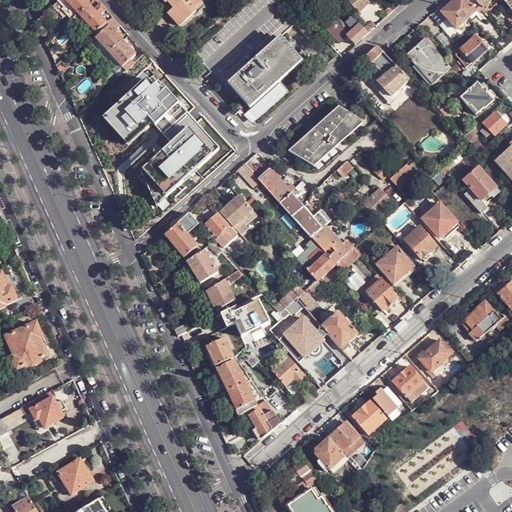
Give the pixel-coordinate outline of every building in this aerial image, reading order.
[(65,0),(58,0),(58,1),(67,11),(65,12),(66,13),(72,20),(79,14),(65,0)] [(94,0),(65,0),(79,14),(94,0)] [(95,32),(105,23),(99,16),(106,9),(97,0),(94,0),(79,14),(95,32)] [(164,0),(167,2),(169,1),(175,8),(169,13),(181,26),(198,10),(196,8),(203,2),(200,0),(164,0)] [(346,0),(357,11),(367,0),(346,0)] [(456,29),(476,11),(475,10),(481,5),(476,0),(454,0),(441,12),(456,29)] [(67,11),(58,1),(53,5),(63,16),(66,13),(65,12),(67,11)] [(203,2),(196,8),(198,10),(200,12),(207,7),(203,2)] [(387,17),(394,10),(391,6),(384,13),(387,17)] [(79,14),(73,19),(90,37),(95,32),(79,14)] [(45,17),(43,15),(36,21),(38,24),(45,17)] [(368,33),(352,16),(348,21),(351,24),(355,28),(347,35),(356,45),(368,33)] [(112,17),(105,23),(95,32),(98,35),(95,38),(90,43),(104,58),(109,53),(122,41),(111,29),(117,23),(112,17)] [(345,23),(339,17),(327,30),(340,43),(348,36),(347,35),(340,28),(348,27),(345,23)] [(488,50),(476,37),(461,51),(461,52),(456,56),(455,55),(453,57),(461,65),(463,63),(467,68),(472,63),(472,64),(488,50)] [(425,39),(407,55),(415,64),(421,71),(424,68),(433,77),(436,81),(451,68),(448,65),(446,62),(431,46),(425,39)] [(136,56),(122,41),(109,53),(122,68),(136,56)] [(274,43),(229,83),(250,107),(254,104),(255,106),(250,110),(256,117),(288,90),(280,81),(296,67),(274,43)] [(446,62),(448,60),(433,44),(431,46),(446,62)] [(367,56),(385,75),(397,66),(386,54),(377,46),(367,56)] [(103,59),(116,74),(122,68),(109,53),(104,58),(103,59)] [(304,58),(296,65),(304,74),(312,68),(304,58)] [(418,73),(421,71),(415,64),(412,66),(418,73)] [(410,80),(397,66),(385,75),(377,81),(384,88),(391,97),(399,90),(410,80)] [(421,71),(418,73),(430,86),(436,81),(433,77),(424,68),(421,71)] [(147,76),(103,115),(128,143),(153,121),(171,142),(140,171),(157,206),(218,147),(187,113),(194,107),(166,75),(159,82),(157,80),(153,83),(147,76)] [(460,98),(476,115),(484,108),(484,109),(494,101),(492,99),(487,93),(486,93),(488,91),(487,88),(485,87),(482,88),(477,82),(460,98)] [(403,94),(399,90),(391,97),(384,88),(379,93),(390,105),(403,94)] [(491,90),(487,93),(492,99),(496,96),(491,90)] [(344,109),(339,106),(290,151),(302,158),(315,166),(363,123),(357,117),(351,113),(344,109)] [(256,117),(250,110),(243,116),(249,123),(256,117)] [(496,112),(484,123),(488,127),(483,130),(487,134),(491,130),(495,135),(507,124),(496,112)] [(480,152),(484,148),(471,134),(477,130),(475,127),(465,136),(472,144),(480,152)] [(495,162),(511,180),(511,147),(495,162)] [(446,168),(449,172),(456,165),(453,161),(446,168)] [(343,177),(352,169),(346,162),(337,170),(343,177)] [(256,172),(254,174),(259,179),(268,170),(263,165),(256,172)] [(416,175),(407,165),(397,173),(390,179),(399,189),(416,175)] [(384,181),(387,177),(377,167),(373,171),(384,181)] [(435,177),(425,167),(417,175),(426,185),(432,179),(435,177)] [(435,177),(432,179),(438,185),(446,178),(444,175),(449,172),(446,168),(435,177)] [(479,168),(464,181),(471,189),(464,195),(482,214),(488,208),(481,201),(490,194),(496,188),(497,188),(479,168)] [(268,170),(259,179),(303,228),(309,234),(322,249),(324,251),(326,253),(336,264),(353,248),(347,241),(343,245),(326,226),(335,217),(326,207),(320,213),(326,220),(323,222),(324,223),(322,225),(292,193),(295,190),(291,186),(288,188),(270,169),(268,170)] [(499,192),(496,188),(490,194),(493,197),(499,192)] [(364,204),(375,216),(391,201),(380,189),(364,204)] [(253,210),(240,195),(222,212),(233,224),(235,227),(243,219),(244,218),(253,210)] [(360,208),(371,220),(375,216),(364,204),(360,208)] [(422,220),(439,239),(456,222),(440,204),(422,220)] [(195,209),(189,214),(198,224),(204,218),(195,209)] [(253,210),(244,218),(250,224),(259,216),(253,210)] [(219,215),(230,227),(233,224),(222,212),(219,215)] [(189,214),(178,224),(188,235),(199,225),(198,224),(189,214)] [(219,215),(206,226),(224,247),(238,235),(230,227),(219,215)] [(248,225),(243,219),(235,227),(240,232),(248,225)] [(460,226),(456,222),(439,239),(442,242),(460,226)] [(166,235),(184,258),(197,247),(188,235),(178,224),(166,235)] [(406,241),(422,260),(423,259),(425,262),(432,256),(430,253),(438,246),(421,228),(406,241)] [(224,252),(215,242),(210,246),(219,256),(224,252)] [(376,264),(393,284),(409,271),(405,267),(411,262),(397,246),(387,255),(376,264)] [(184,258),(188,262),(202,252),(197,247),(184,258)] [(342,270),(361,254),(354,247),(353,248),(336,264),(342,270)] [(324,251),(322,249),(307,263),(304,265),(308,270),(326,253),(324,251)] [(202,252),(188,262),(202,283),(219,272),(205,250),(202,252)] [(382,250),(371,258),(376,264),(387,255),(382,250)] [(318,280),(336,264),(330,257),(326,253),(308,270),(312,275),(318,280)] [(409,271),(414,272),(417,269),(411,262),(405,267),(409,271)] [(208,291),(217,311),(234,301),(235,300),(227,283),(230,281),(230,282),(243,273),(240,269),(208,291)] [(8,271),(2,274),(8,289),(11,288),(16,300),(20,299),(8,271)] [(414,272),(409,271),(393,284),(396,287),(414,272)] [(0,309),(5,307),(5,306),(16,301),(16,300),(11,288),(8,289),(2,274),(0,274),(0,309)] [(367,293),(383,311),(388,307),(389,308),(394,304),(395,305),(401,301),(377,274),(375,276),(380,282),(367,293)] [(318,280),(312,275),(294,291),(294,292),(299,297),(318,280)] [(511,281),(510,279),(496,292),(511,309),(511,281)] [(275,309),(281,314),(298,299),(299,297),(294,292),(275,309)] [(305,293),(297,301),(306,310),(314,302),(305,293)] [(271,322),(259,300),(238,311),(236,307),(222,314),(227,327),(235,323),(242,337),(271,322)] [(217,311),(219,316),(222,314),(236,307),(237,306),(234,301),(217,311)] [(501,320),(485,301),(477,308),(477,309),(464,321),(466,323),(473,331),(470,334),(477,342),(496,326),(501,331),(511,323),(506,316),(501,320)] [(339,312),(322,327),(344,352),(351,346),(348,343),(358,334),(339,312)] [(222,330),(227,327),(222,314),(219,316),(216,317),(222,330)] [(466,323),(463,326),(470,334),(473,331),(466,323)] [(175,330),(178,336),(189,331),(186,324),(175,330)] [(36,325),(6,338),(13,352),(16,358),(12,359),(18,370),(31,364),(32,365),(35,366),(39,364),(40,361),(40,360),(47,356),(40,339),(42,338),(36,325)] [(207,347),(216,366),(234,357),(224,338),(207,347)] [(452,354),(440,341),(419,359),(431,372),(452,354)] [(236,356),(238,359),(248,349),(246,346),(236,356)] [(273,371),(286,386),(292,381),(294,379),(298,383),(305,376),(289,357),(273,371)] [(403,373),(409,368),(401,359),(395,364),(403,373)] [(217,368),(228,391),(246,383),(235,360),(217,368)] [(412,402),(428,388),(410,367),(409,368),(403,373),(394,381),(412,402)] [(294,395),(300,390),(296,385),(292,381),(286,386),(294,395)] [(228,391),(240,416),(257,406),(246,383),(228,391)] [(388,417),(403,405),(387,387),(382,391),(381,389),(376,394),(377,396),(373,400),(388,417)] [(266,400),(258,388),(256,390),(257,394),(255,395),(259,404),(266,400)] [(26,415),(32,411),(31,409),(54,397),(52,392),(23,409),(26,415)] [(54,397),(31,409),(32,411),(36,419),(34,420),(35,422),(40,419),(45,427),(46,428),(65,417),(62,412),(57,403),(54,397)] [(62,412),(68,408),(62,399),(57,403),(62,412)] [(369,435),(387,419),(371,401),(353,417),(369,435)] [(282,423),(270,407),(262,412),(260,410),(250,417),(257,429),(253,432),(258,439),(260,440),(263,440),(282,423)] [(40,430),(45,427),(40,419),(35,422),(40,430)] [(2,420),(0,421),(0,437),(9,432),(2,420)] [(344,451),(359,438),(346,423),(331,436),(344,451)] [(349,460),(329,438),(316,450),(315,455),(320,460),(318,463),(319,466),(325,473),(328,470),(330,471),(331,470),(334,474),(349,460)] [(72,494),(94,481),(88,473),(82,461),(80,460),(59,473),(72,494)] [(88,473),(91,471),(84,460),(82,461),(88,473)] [(295,467),(302,478),(303,477),(311,488),(321,480),(306,460),(295,467)] [(313,490),(288,506),(292,511),(332,511),(323,497),(319,499),(313,490)] [(106,511),(108,511),(112,510),(104,497),(99,500),(106,511)] [(38,511),(30,498),(14,507),(16,511),(38,511)] [(106,511),(99,500),(80,511),(106,511)] [(11,511),(9,507),(6,503),(2,505),(6,511),(11,511)]
